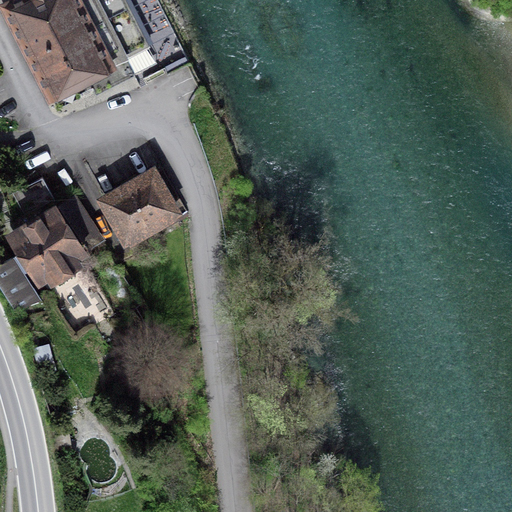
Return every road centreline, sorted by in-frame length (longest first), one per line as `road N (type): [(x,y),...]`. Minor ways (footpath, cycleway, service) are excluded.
road 1 (residential): [(227,511),(196,179),(152,120),(37,133)]
road 2 (tertiary): [(37,511),(27,439),(0,345)]
